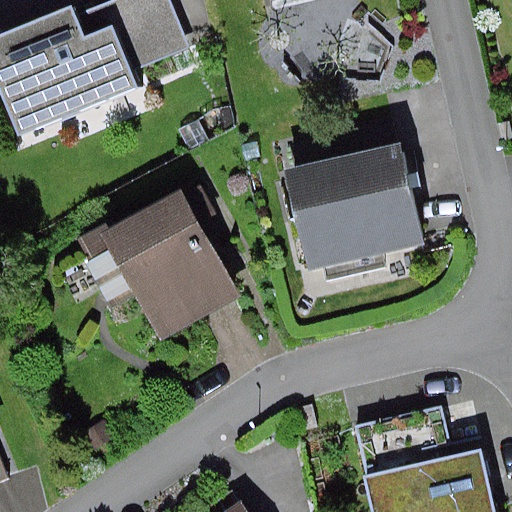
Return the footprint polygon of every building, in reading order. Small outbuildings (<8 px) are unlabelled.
[(174,0),(125,0),(12,45),(49,136),(204,75),(174,0)] [(424,134),(299,162),(324,272),(448,243),(424,134)] [(207,202),(104,260),(133,312),(166,293),(193,342),(264,302),(207,202)] [(0,395),(0,443),(15,438),(0,395)] [(511,511),(511,455),(397,485),(401,511),(511,511)]
